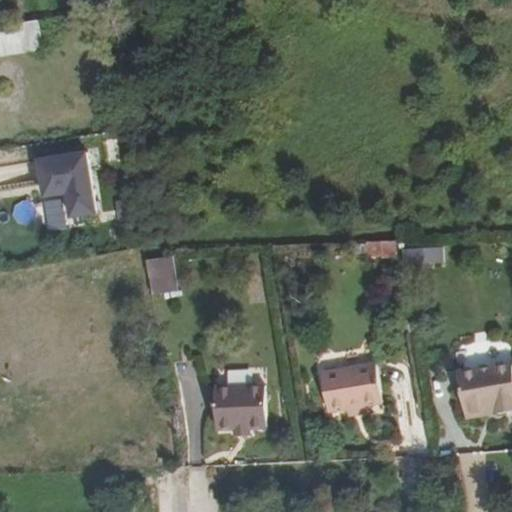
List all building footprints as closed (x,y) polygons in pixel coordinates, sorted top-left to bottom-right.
[(41,19),(0,25),(0,56),(46,50),(41,19)] [(44,201),(66,197),(70,224),(96,219),(85,152),(37,160),(44,201)] [(13,206),(19,225),(38,219),(32,200),(13,206)] [(128,206),(115,208),(118,227),(132,224),(128,206)] [(368,243),(368,257),(399,257),(399,243),(368,243)] [(406,248),(406,265),(446,264),(446,248),(406,248)] [(155,296),(181,292),(176,257),(150,261),(155,296)] [(491,407),(493,416),(511,412),(511,376),(509,363),(454,372),(462,412),(491,407)] [(344,411),(362,408),(381,405),(374,366),(319,376),(326,414),(344,411)] [(263,432),(261,390),(211,392),(213,434),(230,433),(246,433),(263,432)] [(464,421),(493,416),(491,407),(462,412),(464,421)] [(363,415),(362,408),(344,411),(345,419),(363,415)] [(246,441),(246,433),(230,433),(230,442),(246,441)]
